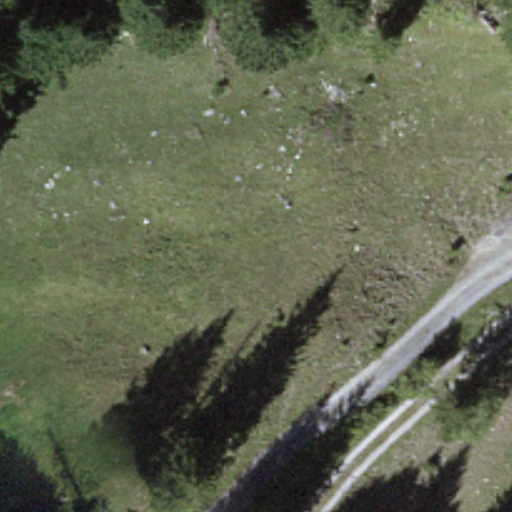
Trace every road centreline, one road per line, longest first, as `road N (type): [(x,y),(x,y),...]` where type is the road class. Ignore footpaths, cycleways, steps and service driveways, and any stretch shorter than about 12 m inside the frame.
road 1 (track): [(511,274),(471,291),(215,511)]
road 2 (track): [(320,511),(369,454),(511,334)]
